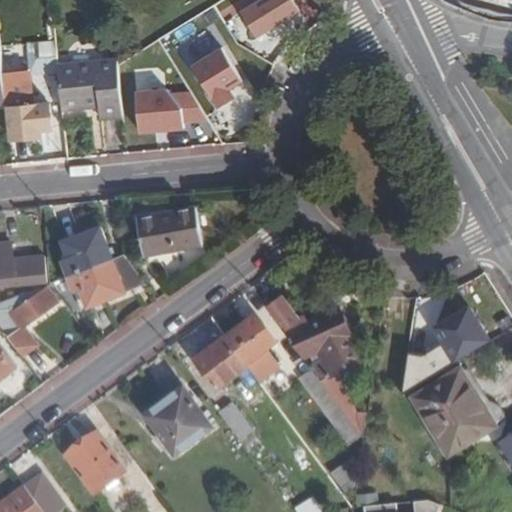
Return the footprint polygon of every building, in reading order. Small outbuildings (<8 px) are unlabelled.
[(307,0),(250,0),(252,4),(242,9),(258,40),(313,11),(307,0)] [(252,46),(213,26),(209,33),(196,27),(185,48),(198,54),(198,56),(234,74),(241,61),(244,63),(252,46)] [(43,73),(62,71),(61,63),(60,51),(32,52),(32,71),(42,70),(43,73)] [(4,52),(0,52),(0,104),(10,103),(7,77),(4,52)] [(121,59),(61,63),(62,71),(65,110),(85,108),(85,103),(100,101),(100,119),(126,116),(121,59)] [(11,110),(13,109),(16,140),(43,138),(43,129),(53,129),(52,106),(37,107),(34,74),(7,77),(10,103),(11,110)] [(199,208),(142,219),(148,256),(205,247),(199,208)] [(102,230),(64,242),(70,260),(64,261),(75,295),(82,293),(87,307),(124,296),(102,230)] [(0,248),(0,269),(15,269),(15,262),(14,247),(0,248)] [(31,261),(15,262),(15,269),(0,269),(0,306),(2,306),(0,287),(23,285),(48,283),(47,268),(31,270),(31,261)] [(49,288),(48,283),(23,285),(25,297),(49,288)] [(59,304),(49,288),(25,297),(2,306),(0,306),(0,325),(24,358),(40,347),(26,328),(59,304)] [(82,293),(75,295),(80,309),(87,307),(82,293)] [(280,299),(268,308),(306,360),(319,351),(324,360),(316,364),(322,381),(362,353),(343,314),(328,322),(324,316),(307,323),(305,318),(298,322),(280,299)] [(409,362),(404,392),(494,340),(472,306),(438,326),(447,341),(409,362)] [(259,318),(229,339),(249,365),(251,368),(260,381),(281,367),(269,351),(278,344),(259,318)] [(220,389),(251,368),(249,365),(229,339),(200,361),(220,389)] [(0,340),(0,379),(18,366),(0,340)] [(495,424),(463,371),(418,397),(449,450),(495,424)] [(171,399),(148,416),(178,456),(215,428),(186,388),(171,399)] [(147,414),(148,416),(171,399),(170,398),(147,414)] [(237,410),(224,418),(243,444),(256,435),(237,410)] [(100,433),(70,455),(98,493),(128,471),(100,433)] [(263,445),(256,435),(243,444),(250,454),(263,445)] [(345,468),(335,475),(349,494),(353,491),(354,479),(345,468)] [(44,475),(28,487),(46,511),(59,511),(67,506),(44,475)] [(0,511),(46,511),(28,487),(0,508),(0,511)] [(441,511),(443,507),(430,503),(416,504),(416,511),(441,511)]
